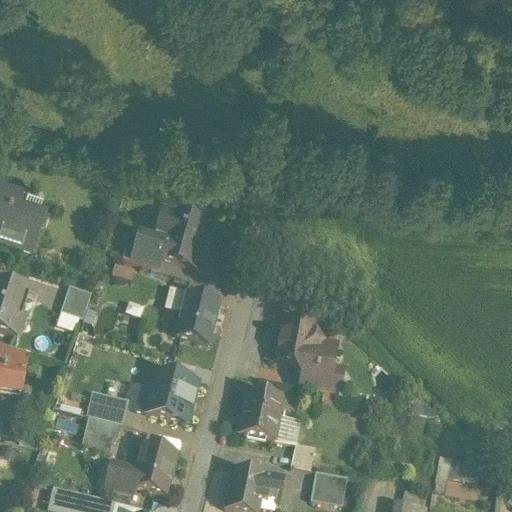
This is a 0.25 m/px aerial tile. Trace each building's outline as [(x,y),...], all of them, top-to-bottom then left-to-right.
[(39,221),(17,213),(22,200),(0,192),(0,247),(33,259),(39,239),(34,237),(39,221)] [(208,230),(171,219),(170,221),(173,222),(166,246),(163,246),(163,247),(130,237),(122,266),(156,276),(160,264),(195,274),(208,230)] [(24,295),(0,286),(0,336),(17,342),(23,324),(15,321),(24,295)] [(91,299),(69,292),(60,318),(82,325),(91,299)] [(218,307),(186,299),(185,301),(175,298),(172,311),(182,314),(175,341),(208,350),(218,307)] [(316,331),(283,325),(280,342),(278,342),(274,365),(303,371),(302,378),(324,381),(321,398),(338,401),(341,382),(325,379),(328,359),(321,358),(323,349),(313,347),(316,331)] [(26,358),(0,349),(0,365),(25,370),(26,359),(26,358)] [(25,370),(0,365),(0,395),(20,399),(20,396),(21,397),(25,370)] [(198,388),(156,378),(146,418),(187,429),(198,388)] [(324,381),(302,378),(299,394),(321,398),(324,381)] [(282,403),(245,397),(241,422),(239,421),(236,439),(274,447),(278,425),(282,403)] [(127,406),(103,400),(102,403),(99,416),(97,424),(121,431),(127,406)] [(102,403),(93,401),(90,414),(99,416),(102,403)] [(97,424),(88,422),(81,451),(110,458),(113,444),(117,445),(121,431),(97,424)] [(274,447),(274,448),(295,452),(295,450),(299,429),(278,425),(274,447)] [(176,457),(143,449),(136,475),(115,470),(109,492),(132,498),(133,492),(165,500),(176,457)] [(314,454),(295,450),(295,452),(290,474),(309,478),(314,454)] [(282,483),(231,474),(224,511),(257,511),(259,505),(277,508),(282,483)] [(341,511),(346,484),(315,478),(310,507),(338,511),(341,511)] [(83,511),(86,502),(53,495),(48,511),(83,511)] [(423,511),(425,501),(403,497),(400,511),(423,511)] [(112,511),(113,509),(86,502),(83,511),(112,511)]
